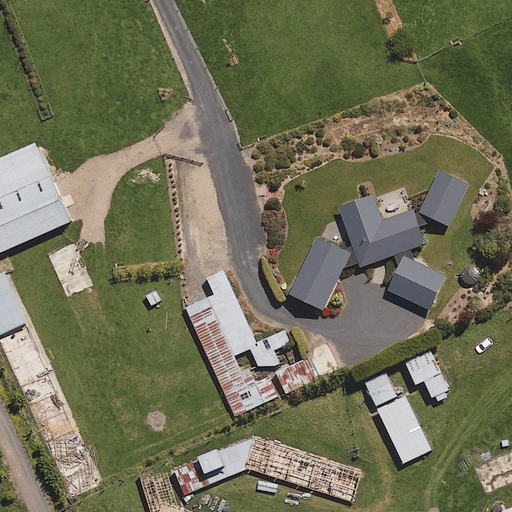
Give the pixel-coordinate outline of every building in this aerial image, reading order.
[(127,28),(122,35),(124,46),(131,51),(142,49),(147,42),(145,31),(138,26),(127,28)] [(146,51),(137,55),(135,63),(139,72),(147,74),(156,70),(158,60),(154,53),(146,51)] [(150,75),(146,84),(148,91),(157,96),(164,93),(169,85),(165,76),(157,73),(150,75)] [(0,164),(0,253),(78,218),(45,145),(0,164)] [(423,230),(435,225),(452,231),(472,189),(443,175),(425,213),(418,215),(417,214),(386,224),(377,199),(343,211),(355,246),(342,252),(320,241),(293,298),(326,314),(349,275),(395,259),(404,270),(392,294),(434,314),(450,280),(416,264),(412,252),(429,247),(423,230)] [(74,241),(47,254),(149,477),(176,465),(74,241)] [(106,488),(4,265),(0,267),(0,346),(72,504),(106,488)] [(284,394),(231,279),(181,302),(218,383),(158,411),(173,444),(284,394)] [(339,369),(329,346),(311,353),(321,377),(339,369)] [(435,352),(408,364),(419,388),(428,384),(436,401),(453,394),(435,352)] [(437,455),(411,398),(382,412),(408,468),(437,455)] [(364,474),(256,439),(177,474),(188,499),(251,472),(354,505),(364,474)] [(173,477),(143,484),(149,511),(181,511),(173,477)] [(280,483),(259,480),(257,492),(279,495),(280,483)]
